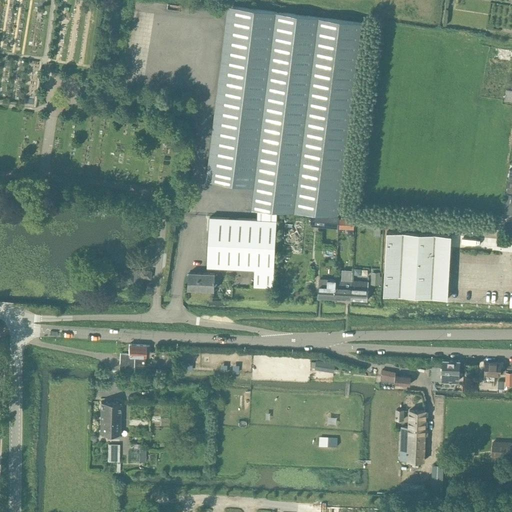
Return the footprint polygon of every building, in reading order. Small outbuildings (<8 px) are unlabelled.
[(257,219),(276,220),(277,210),(338,214),(362,22),(233,6),(228,6),(206,181),(211,181),(252,187),(251,209),(258,209),(257,219)] [(319,217),(310,216),(310,226),(339,228),(340,218),(319,217)] [(273,288),(276,224),(276,220),(257,219),(210,217),(207,267),(254,269),(253,287),(273,288)] [(344,219),(340,218),(339,228),(349,229),(349,225),(343,224),(344,219)] [(380,236),(381,224),(368,223),(368,229),(374,229),(373,236),(380,236)] [(454,272),(450,267),(451,235),(386,231),(383,295),(448,298),(449,276),(454,272)] [(143,278),(150,279),(151,271),(141,270),(140,272),(124,270),(122,283),(136,285),(136,282),(142,282),(143,278)] [(214,274),(189,272),(188,289),(214,290),(214,274)] [(335,297),(351,298),(352,281),(341,281),(341,278),(336,278),(336,280),(335,297)] [(335,297),(336,280),(320,279),(319,285),(318,296),(335,297)] [(367,299),(368,283),(368,281),(352,280),(352,281),(351,298),(367,299)] [(129,344),(128,355),(121,355),(120,369),(135,369),(135,366),(144,367),(145,362),(145,355),(146,351),(149,351),(149,345),(146,345),(146,344),(129,344)] [(443,360),(443,361),(442,371),(443,371),(442,380),(458,381),(458,372),(459,372),(460,361),(443,360)] [(334,364),(316,361),(316,362),(311,362),(311,367),(315,368),(315,369),(333,372),(334,364)] [(503,362),(485,362),(484,381),(495,382),(495,373),(501,373),(501,369),(503,369),(503,362)] [(382,369),(381,376),(394,379),(395,372),(382,369)] [(395,383),(410,384),(411,376),(395,374),(395,383)] [(101,415),(100,434),(113,435),(113,438),(120,439),(120,435),(120,402),(101,402),(101,415)] [(400,460),(424,461),(426,411),(410,410),(409,427),(402,426),(400,460)] [(327,438),(327,446),(337,446),(337,439),(327,438)] [(490,457),(494,457),(510,458),(511,441),(496,440),(491,440),(490,457)] [(119,451),(108,451),(108,462),(119,462),(119,451)] [(140,462),(150,462),(150,453),(140,452),(140,462)] [(433,487),(443,488),(444,470),(434,469),(433,487)] [(399,493),(422,494),(423,485),(399,484),(399,493)]
